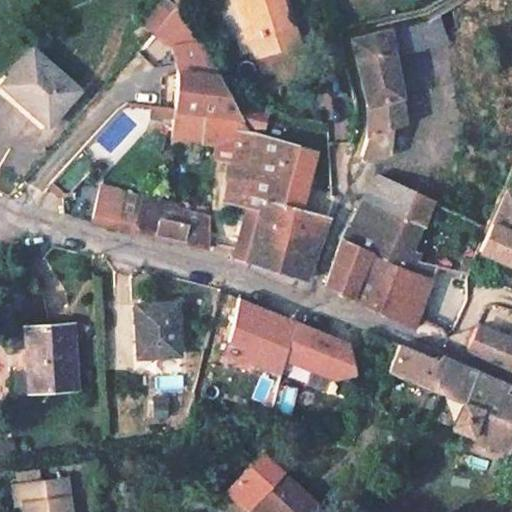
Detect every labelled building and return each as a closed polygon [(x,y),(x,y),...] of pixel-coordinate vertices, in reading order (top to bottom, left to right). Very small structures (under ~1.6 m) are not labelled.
[(233,0),(246,41),(248,40),(254,58),(294,47),(288,27),(285,28),(276,0),(233,0)] [(426,21),(416,23),(422,50),(440,46),(426,21)] [(416,23),(398,28),(404,54),(422,50),(416,23)] [(398,28),(384,31),(389,58),(404,54),(398,28)] [(366,159),(384,162),(386,128),(401,125),(384,31),(346,40),(363,108),(363,121),(362,134),(354,156),(366,159)] [(171,71),(170,108),(200,112),(232,115),(194,47),(165,51),(171,71)] [(28,112),(45,127),(75,92),(29,52),(0,83),(0,84),(30,110),(28,112)] [(511,85),(499,83),(481,162),(509,174),(511,166),(511,85)] [(0,127),(12,115),(0,103),(0,127)] [(200,112),(170,108),(171,143),(200,147),(200,112)] [(232,115),(200,112),(200,147),(234,151),(235,141),(245,138),(232,115)] [(234,151),(230,186),(251,191),(260,158),(249,137),(245,138),(235,141),(234,151)] [(296,213),(310,156),(249,137),(260,158),(251,191),(248,200),(296,213)] [(433,200),(384,183),(365,179),(348,218),(382,231),(388,216),(417,226),(422,228),(433,200)] [(133,234),(198,250),(204,251),(205,246),(206,219),(180,213),(183,204),(113,187),(106,227),(125,232),(133,234)] [(511,193),(502,189),(475,251),(511,267),(511,193)] [(87,216),(90,201),(72,198),(70,213),(87,216)] [(260,216),(252,250),(238,247),(235,260),(304,281),(324,220),(296,213),(248,200),(245,211),(248,212),(260,216)] [(252,250),(260,216),(248,212),(238,247),(252,250)] [(411,261),(414,254),(407,251),(417,226),(388,216),(382,231),(348,218),(339,241),(395,263),(403,270),(407,271),(411,261)] [(386,317),(411,329),(431,266),(411,261),(407,271),(403,270),(395,263),(339,241),(336,248),(324,289),(386,317)] [(140,359),(174,358),(172,307),(134,308),(134,326),(132,326),(133,350),(140,350),(140,359)] [(511,340),(475,326),(464,350),(495,362),(494,364),(511,372),(511,340)] [(71,328),(25,331),(29,395),(75,392),(71,328)] [(455,423),(495,439),(503,419),(511,422),(511,388),(510,387),(470,372),(438,359),(401,345),(389,375),(463,404),(455,423)] [(150,394),(149,416),(165,416),(166,394),(150,394)] [(10,437),(0,438),(0,455),(13,454),(10,437)] [(309,511),(312,509),(255,459),(223,494),(243,511),(245,511),(252,506),(258,511),(309,511)] [(68,511),(65,484),(12,491),(14,511),(68,511)]
